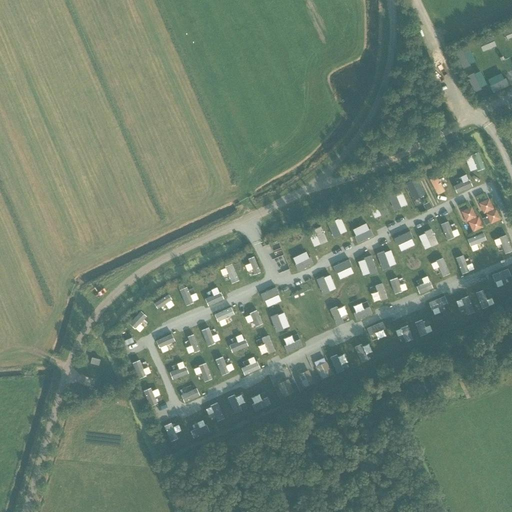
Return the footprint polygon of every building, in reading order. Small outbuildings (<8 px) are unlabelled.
[(466,64),(471,55),(461,50),(456,58),(466,64)] [(498,76),(490,78),(493,91),(501,89),(498,76)] [(471,176),(475,175),(469,158),(465,159),(471,176)] [(433,173),(426,177),(439,204),(446,200),(446,199),(453,195),(449,187),(461,181),(454,166),(443,171),(443,170),(436,174),(443,189),(441,190),(433,173)] [(460,181),(464,190),(471,186),(467,177),(460,181)] [(414,179),(403,185),(412,201),(423,196),(414,179)] [(398,191),(392,193),(398,207),(404,205),(398,191)] [(475,204),(480,215),(492,210),(487,199),(475,204)] [(381,217),(388,213),(382,202),(375,206),(381,217)] [(368,207),(358,211),(364,227),(374,223),(368,207)] [(471,208),(458,212),(462,223),(474,219),(471,208)] [(487,225),(497,221),(493,210),(482,215),(487,225)] [(334,216),(327,220),(334,235),(341,232),(334,216)] [(344,236),(351,234),(346,217),(339,219),(344,236)] [(448,219),(441,222),(447,238),(455,235),(448,219)] [(476,219),(465,222),(468,233),(480,229),(476,219)] [(313,227),(321,242),(328,239),(320,224),(313,227)] [(370,226),(354,234),(357,241),(373,233),(370,226)] [(431,226),(424,229),(431,245),(438,241),(431,226)] [(410,229),(394,236),(397,243),(413,235),(410,229)] [(308,251),(315,249),(309,231),(302,233),(308,251)] [(484,231),(468,237),(471,244),(487,238),(484,231)] [(511,247),(507,233),(499,235),(505,251),(511,248),(511,247)] [(342,250),(346,248),(342,239),(338,241),(342,250)] [(476,264),(481,261),(474,245),(468,248),(476,264)] [(384,248),(377,251),(383,268),(391,265),(384,248)] [(321,254),(323,260),(330,256),(328,251),(321,254)] [(372,253),(364,256),(370,272),(377,270),(372,253)] [(463,253),(456,256),(462,272),(469,269),(463,253)] [(254,256),(248,258),(255,275),(261,272),(254,256)] [(310,256),(294,264),(298,271),(314,264),(310,256)] [(443,256),(436,259),(443,275),(450,271),(443,256)] [(349,259),(333,267),(336,274),(353,266),(349,259)] [(272,266),(274,273),(292,266),(290,260),(272,266)] [(232,262),(225,265),(232,283),(239,280),(232,262)] [(413,265),(420,282),(426,279),(419,263),(413,265)] [(216,269),(218,276),(226,273),(224,266),(216,269)] [(407,272),(402,274),(408,289),(413,286),(407,272)] [(213,274),(208,276),(213,292),(219,290),(213,274)] [(324,275),(316,278),(322,294),(330,291),(324,275)] [(397,276),(390,279),(394,293),(402,290),(397,276)] [(281,292),(300,287),(298,279),(278,284),(281,292)] [(194,280),(188,283),(195,299),(201,296),(194,280)] [(430,280),(416,286),(419,293),(433,287),(430,280)] [(383,281),(375,283),(380,299),(388,297),(383,281)] [(499,298),(506,294),(499,281),(492,285),(499,298)] [(230,286),(224,290),(228,296),(234,293),(230,286)] [(344,286),(337,289),(340,295),(347,292),(344,286)] [(170,291),(177,308),(184,305),(177,288),(170,291)] [(478,292),(483,309),(491,307),(486,290),(478,292)] [(221,291),(205,298),(208,306),(224,299),(221,291)] [(465,294),(455,297),(462,318),(472,315),(465,294)] [(164,303),(171,301),(169,295),(162,296),(164,303)] [(158,296),(150,300),(159,317),(167,313),(158,296)] [(267,297),(261,298),(266,315),(272,313),(267,297)] [(440,318),(450,315),(444,299),(435,303),(440,318)] [(180,309),(182,313),(186,311),(188,314),(195,311),(192,304),(180,309)] [(410,315),(426,312),(425,304),(408,306),(410,315)] [(248,305),(241,308),(248,326),(255,323),(248,305)] [(337,305),(329,308),(337,324),(344,321),(337,305)] [(369,305),(353,312),(356,319),(372,313),(369,305)] [(301,308),(308,327),(315,325),(307,306),(301,308)] [(144,329),(150,327),(143,310),(137,312),(144,329)] [(232,333),(239,331),(232,311),(225,313),(232,333)] [(432,315),(425,315),(427,333),(434,332),(432,315)] [(214,340),(223,336),(215,318),(206,323),(214,340)] [(404,325),(408,339),(418,336),(414,322),(404,325)] [(189,330),(196,351),(205,348),(198,327),(189,330)] [(267,354),(286,349),(280,328),(268,332),(269,336),(253,341),(256,349),(251,351),(255,363),(268,359),(267,354)] [(394,329),(388,331),(394,348),(400,346),(394,329)] [(372,348),(378,346),(373,331),(367,334),(372,348)] [(170,337),(184,365),(193,361),(179,332),(170,337)] [(165,340),(161,341),(168,357),(172,355),(165,340)] [(351,350),(358,349),(356,340),(349,342),(351,350)] [(161,343),(155,345),(163,362),(169,359),(161,343)] [(229,348),(237,370),(245,367),(237,345),(229,348)] [(137,354),(143,373),(152,371),(145,351),(137,354)] [(92,357),(91,363),(99,365),(100,360),(92,357)] [(216,382),(223,380),(218,360),(211,362),(216,382)] [(315,381),(327,378),(323,364),(311,367),(315,381)] [(183,371),(191,392),(202,388),(193,366),(183,371)] [(303,372),(292,376),(298,390),(309,385),(303,372)] [(178,381),(172,383),(180,402),(186,399),(178,381)] [(288,396),(284,381),(273,383),(277,399),(288,396)] [(172,384),(167,386),(172,400),(178,398),(172,384)] [(264,407),(272,405),(267,384),(259,386),(264,407)] [(158,385),(151,388),(157,403),(164,401),(158,385)] [(150,387),(143,390),(150,410),(157,408),(150,387)] [(246,417),(256,412),(247,395),(237,400),(246,417)] [(224,423),(237,418),(230,400),(222,403),(226,413),(221,415),(224,423)] [(211,429),(218,426),(209,405),(202,409),(211,429)] [(194,439),(201,435),(193,416),(185,419),(194,439)] [(175,446),(182,443),(172,424),(166,427),(175,446)]
